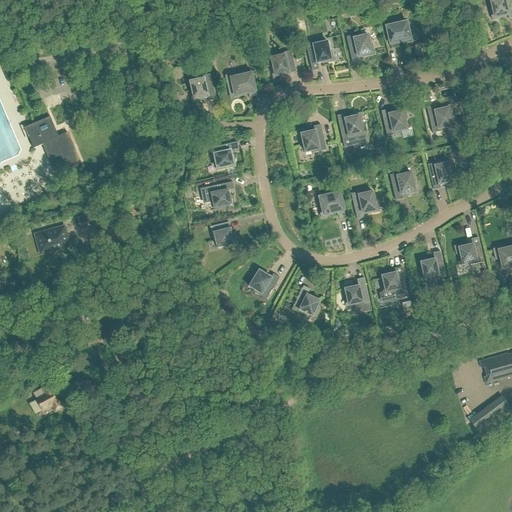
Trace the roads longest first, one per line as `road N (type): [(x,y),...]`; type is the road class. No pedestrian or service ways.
road 1 (residential): [(511,183),(378,250),(313,259),(291,250),(271,217),(260,125)]
road 2 (residential): [(260,125),(266,107),(287,91),(441,76),(511,46)]
road 3 (unclassified): [(326,375),(511,311)]
road 4 (residential): [(326,375),(190,292)]
